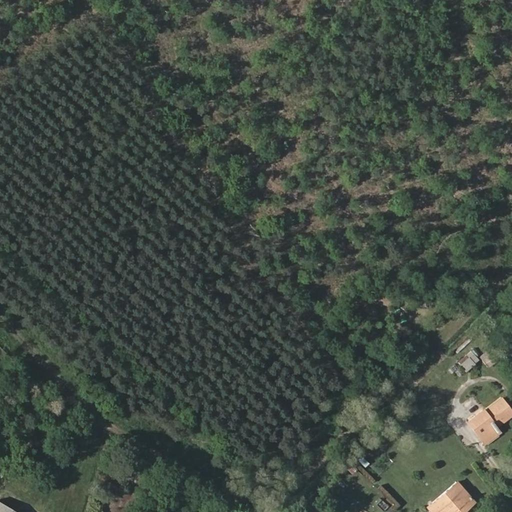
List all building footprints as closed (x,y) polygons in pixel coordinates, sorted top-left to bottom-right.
[(466,370),(485,354),(477,345),(459,361),(466,370)] [(484,409),(474,418),(483,428),(488,435),(498,427),(499,425),(511,414),(511,409),(502,397),(486,411),(484,409)] [(478,432),(483,428),(474,418),(470,420),(475,426),(474,428),(478,432)] [(488,435),(492,439),(502,431),(498,427),(488,435)] [(488,435),(483,428),(478,432),(487,443),(492,439),(488,435)] [(436,503),(445,511),(460,511),(463,509),(465,511),(474,504),(456,485),(436,503)] [(0,511),(19,511),(0,501),(0,511)] [(445,511),(436,503),(429,510),(430,511),(445,511)]
